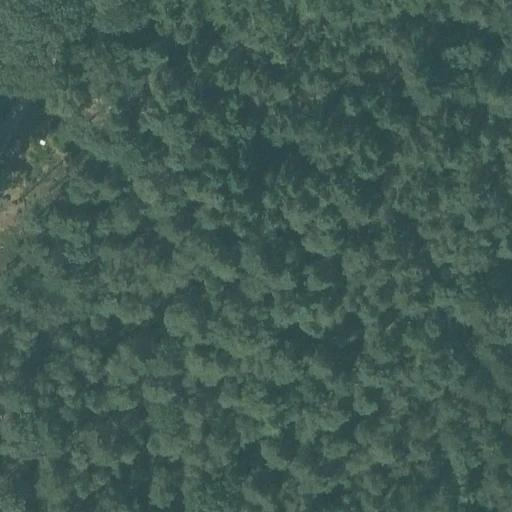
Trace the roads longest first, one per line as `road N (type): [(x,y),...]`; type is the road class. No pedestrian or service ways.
road 1 (track): [(367,0),(279,23),(142,99),(103,98),(37,72)]
road 2 (unclassified): [(0,143),(69,0)]
